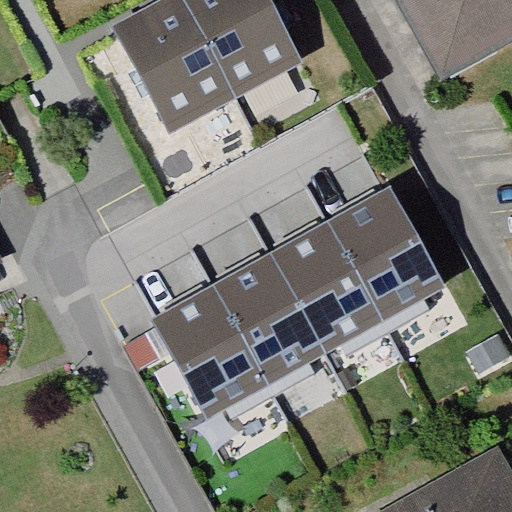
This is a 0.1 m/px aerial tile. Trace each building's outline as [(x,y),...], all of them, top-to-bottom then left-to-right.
[(243,0),(187,0),(166,12),(223,113),(287,77),(243,0)] [(511,57),(511,0),(407,0),(457,88),(511,57)] [(223,113),(166,12),(103,46),(159,150),(223,113)] [(428,282),(374,187),(158,309),(212,404),(428,282)] [(506,511),(481,465),(395,511),(506,511)]
